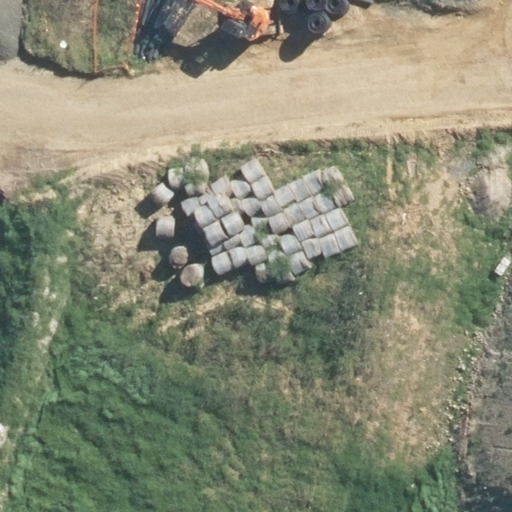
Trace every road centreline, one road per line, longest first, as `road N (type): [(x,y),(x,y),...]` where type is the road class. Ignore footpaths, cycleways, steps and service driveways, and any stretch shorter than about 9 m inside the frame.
road 1 (unknown): [(511,150),(0,57)]
road 2 (unknown): [(425,135),(344,511)]
